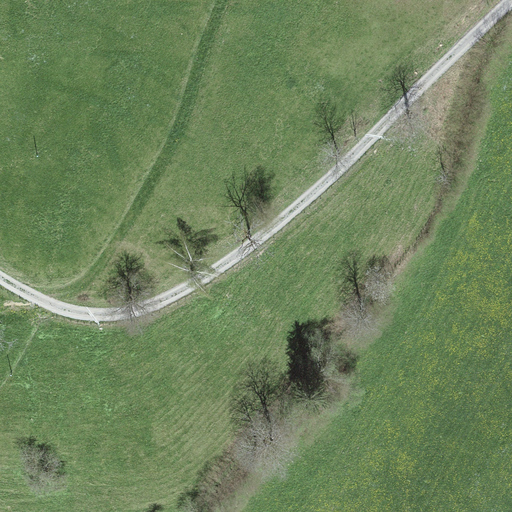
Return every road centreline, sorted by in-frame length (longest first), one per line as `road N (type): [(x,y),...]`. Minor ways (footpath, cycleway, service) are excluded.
road 1 (track): [(511,0),(275,225),(172,298),(128,314),(90,316),(53,308),(0,274)]
road 2 (track): [(223,0),(161,166),(109,253),(78,286),(33,295)]
